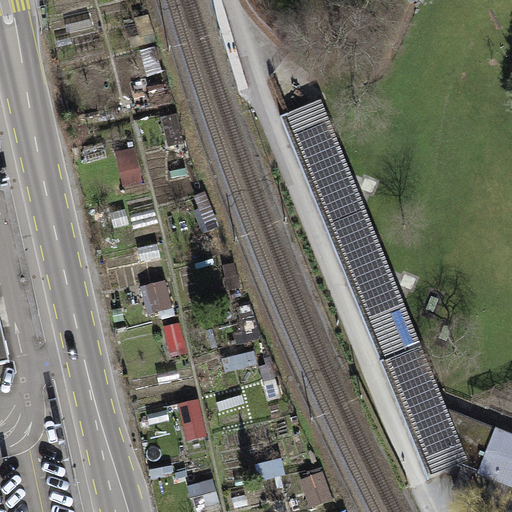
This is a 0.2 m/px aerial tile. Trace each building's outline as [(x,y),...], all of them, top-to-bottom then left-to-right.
[(436,487),(476,471),(476,489),(511,492),(511,439),(454,417),(327,101),(287,117),(436,487)] [(138,150),(118,153),(123,189),(143,187),(138,150)] [(145,287),(147,315),(173,313),(171,286),(145,287)] [(0,364),(9,362),(0,320),(0,364)] [(167,329),(172,357),(187,355),(182,326),(167,329)] [(200,402),(180,406),(188,444),(208,440),(200,402)] [(0,457),(0,511),(47,511),(34,450),(0,457)] [(312,510),(334,502),(325,474),(302,482),(312,510)] [(196,510),(220,505),(216,482),(191,487),(196,510)]
